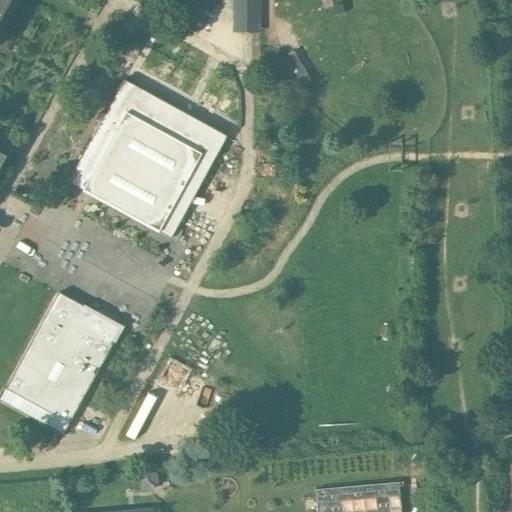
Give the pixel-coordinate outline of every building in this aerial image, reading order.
[(0,0),(0,167),(8,154),(0,149),(0,22),(12,0),(0,0)] [(253,0),(233,0),(233,32),(253,32),(253,0)] [(310,79),(292,49),(275,59),(293,89),(310,79)] [(196,119),(187,135),(131,105),(140,88),(124,79),(68,181),(82,189),(84,190),(84,191),(85,190),(92,194),(96,197),(99,198),(98,199),(99,199),(99,198),(111,205),(113,206),(113,207),(114,206),(126,213),(128,214),(128,215),(129,214),(142,221),(143,222),(142,223),(143,223),(157,230),(158,230),(157,231),(158,231),(171,238),(171,237),(160,230),(178,196),(182,189),(192,171),(194,168),(205,174),(206,174),(205,173),(194,167),(200,155),(212,162),(227,136),(196,119)] [(81,305),(59,292),(6,388),(0,398),(46,424),(63,434),(64,433),(112,345),(114,341),(115,342),(114,341),(122,327),(97,313),(84,306),(85,304),(84,304),(84,306),(81,305)] [(242,491),(233,511),(266,511),(271,502),(242,491)]
